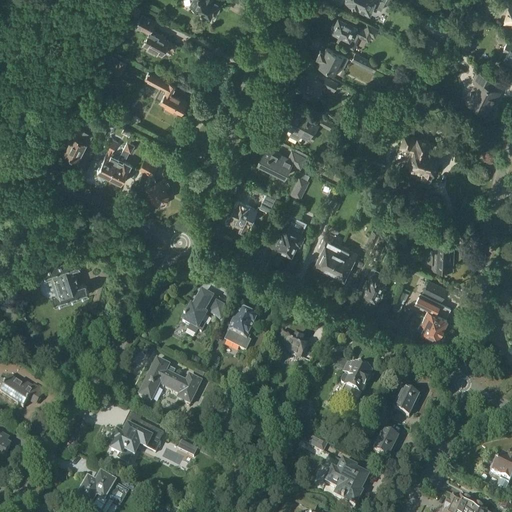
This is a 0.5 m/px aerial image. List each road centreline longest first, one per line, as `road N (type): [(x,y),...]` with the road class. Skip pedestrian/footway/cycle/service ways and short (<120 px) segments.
road 1 (residential): [(462,386),(180,243)]
road 2 (residential): [(16,511),(44,453),(158,289),(180,243)]
road 3 (residential): [(180,243),(232,134),(263,0)]
road 4 (residential): [(462,386),(478,332),(493,203),(511,147)]
road 5 (residential): [(0,150),(180,243)]
road 6 (residential): [(409,511),(444,450),(462,386)]
